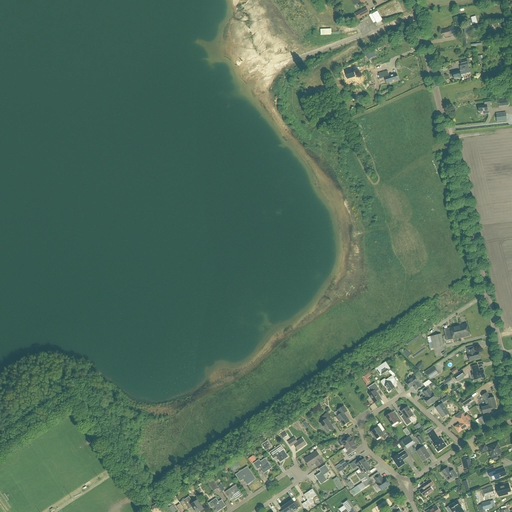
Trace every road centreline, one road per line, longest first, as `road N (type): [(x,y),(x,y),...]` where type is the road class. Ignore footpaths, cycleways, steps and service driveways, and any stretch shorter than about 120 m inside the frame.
road 1 (tertiary): [(511,394),(413,0)]
road 2 (residential): [(228,511),(296,466),(304,478),(255,511)]
road 3 (residential): [(360,422),(401,394),(461,446)]
